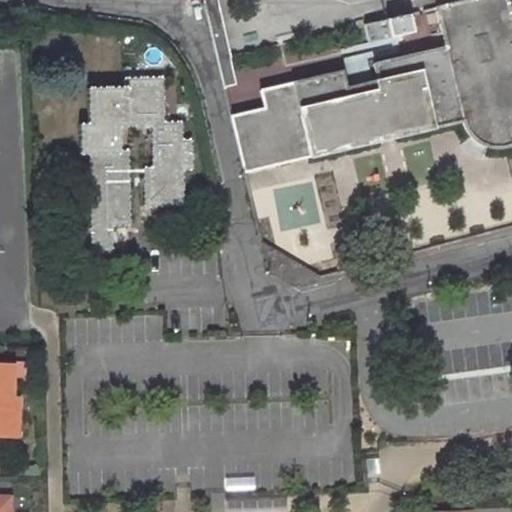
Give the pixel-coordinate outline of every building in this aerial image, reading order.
[(225,38),(215,0),(201,0),(211,40),(225,38)] [(443,47),(373,63),(377,80),(344,88),(340,71),(259,91),(263,108),(230,116),(242,172),(459,123),(460,128),(466,137),(474,145),(484,149),(490,150),(495,151),(506,148),(511,144),(511,39),(503,0),(468,0),(434,8),(443,47)] [(411,31),(407,13),(383,19),(387,36),(411,31)] [(229,56),(225,38),(211,40),(216,59),(229,56)] [(235,81),(229,56),(216,59),(222,84),(235,81)] [(141,202),(181,202),(182,167),(191,166),(191,136),(181,135),(181,117),(164,116),(164,71),(122,72),(122,80),(87,81),(86,117),(77,117),(77,150),(87,151),(88,249),(110,249),(111,222),(127,221),(127,145),(117,145),(117,122),(149,123),(149,161),(141,161),(141,202)] [(17,365),(0,364),(0,435),(15,436),(16,419),(22,419),(23,397),(16,396),(17,365)] [(0,497),(0,511),(8,511),(9,497),(0,497)]
